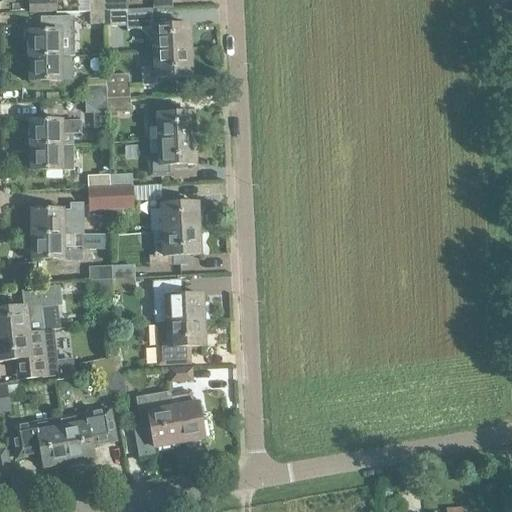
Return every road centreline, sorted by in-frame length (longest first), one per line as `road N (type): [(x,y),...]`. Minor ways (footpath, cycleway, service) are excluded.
road 1 (residential): [(250,471),(234,0)]
road 2 (residential): [(250,471),(511,431)]
road 3 (residential): [(51,511),(250,471)]
